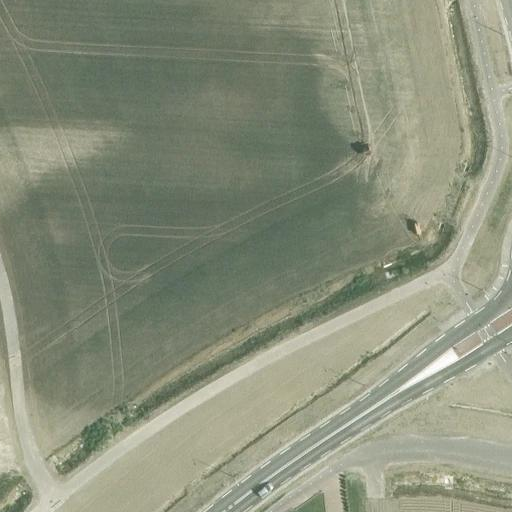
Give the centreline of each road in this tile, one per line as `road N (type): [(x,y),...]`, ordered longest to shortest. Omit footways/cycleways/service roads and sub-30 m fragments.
road 1 (unclassified): [(299,491),(382,451),(511,461)]
road 2 (primary): [(393,394),(227,511)]
road 3 (primary): [(511,297),(446,343),(393,394)]
road 4 (primary): [(393,394),(464,366),(511,335)]
